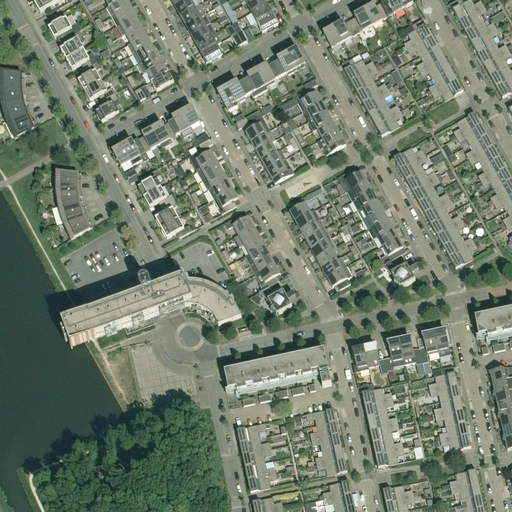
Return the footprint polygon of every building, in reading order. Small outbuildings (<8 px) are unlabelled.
[(57,4),(55,0),(40,0),(34,3),(40,14),(57,4)] [(104,0),(109,9),(110,8),(124,0),(104,0)] [(131,9),(125,0),(124,0),(110,8),(109,9),(106,10),(112,19),(131,9)] [(189,0),(170,0),(175,8),(189,0)] [(200,7),(196,0),(189,0),(175,8),(180,18),(200,7)] [(267,6),(263,0),(256,0),(247,5),(252,14),(252,15),(267,6)] [(403,10),(397,0),(385,0),(387,4),(382,7),(388,19),(389,18),(391,17),(403,10)] [(413,4),(410,0),(397,0),(403,10),(413,4)] [(453,11),(464,5),(461,0),(450,6),(453,11)] [(459,23),(484,9),(482,5),(475,9),(471,1),(464,5),(453,11),(459,23)] [(233,13),(227,4),(222,7),(227,16),(233,13)] [(273,15),(267,5),(267,6),(252,15),(252,14),(251,14),(257,24),(273,15)] [(388,19),(382,7),(376,10),(374,6),(364,12),(373,27),(388,19)] [(186,27),(205,16),(200,7),(180,18),(186,27)] [(136,18),(131,9),(112,19),(117,29),(136,18)] [(483,24),(479,16),(486,13),(484,9),(459,23),(465,34),(483,24)] [(373,27),(364,12),(354,17),(356,21),(351,25),(357,36),(373,27)] [(279,25),(273,15),(257,24),(262,34),(267,32),(268,32),(269,31),(270,31),(271,31),(272,30),(273,29),(274,28),(279,25)] [(211,25),(205,16),(186,27),(191,37),(211,25)] [(220,20),(218,21),(223,31),(231,27),(225,17),(220,20)] [(94,20),(98,27),(102,25),(98,18),(94,20)] [(122,38),(126,36),(141,28),(136,18),(117,29),(122,38)] [(72,30),(66,20),(49,30),(55,40),(65,34),(69,40),(80,33),(77,27),(72,30)] [(415,33),(426,27),(423,21),(412,27),(415,33)] [(233,28),(234,30),(237,35),(242,33),(236,24),(233,26),(233,28)] [(357,36),(351,25),(345,28),(343,24),(333,29),(342,45),(357,36)] [(471,45),(496,31),(494,27),(488,31),(483,24),(465,34),(471,45)] [(216,34),(211,25),(191,37),(196,46),(211,38),(211,37),(216,34)] [(407,52),(432,38),(426,27),(408,37),(412,44),(405,48),(407,52)] [(146,37),(141,28),(126,36),(131,46),(146,37)] [(342,45),(333,29),(323,35),(332,50),(342,45)] [(496,46),(492,38),(499,35),(496,31),(471,45),(478,56),(496,46)] [(248,42),(243,32),(242,33),(237,35),(243,45),(248,42)] [(83,39),(80,33),(69,40),(72,45),(61,51),(67,61),(84,52),(81,46),(84,44),(85,41),(83,39)] [(221,44),(216,34),(211,37),(211,38),(196,46),(195,46),(201,56),(217,47),(217,46),(221,44)] [(243,45),(237,35),(233,38),(232,38),(237,48),(243,45)] [(133,57),(152,47),(146,37),(131,46),(128,48),(133,57)] [(420,59),(438,49),(432,38),(407,52),(409,55),(409,56),(416,52),(420,59)] [(499,51),(496,46),(478,56),(484,67),(509,53),(506,47),(499,51)] [(157,56),(152,47),(133,57),(138,67),(157,56)] [(223,57),(217,47),(201,56),(206,66),(211,63),(212,63),(213,63),(214,63),(215,62),(216,62),(217,61),(217,60),(218,59),(223,57)] [(305,65),(297,49),(287,55),(296,70),(297,72),(304,68),(305,65)] [(419,74),(444,60),(438,49),(420,59),(424,66),(417,70),(419,74)] [(86,71),(98,64),(92,55),(87,58),(84,52),(67,61),(72,72),(83,65),(86,71)] [(508,68),(505,62),(511,58),(509,53),(484,67),(490,78),(508,68)] [(296,70),(287,55),(277,60),(280,64),(274,67),(281,79),(287,75),(288,77),(297,72),(296,70)] [(162,65),(157,56),(138,67),(144,76),(147,74),(162,65)] [(227,67),(237,62),(234,58),(225,63),(227,67)] [(444,60),(419,74),(422,78),(428,74),(432,81),(451,71),(444,60)] [(344,72),(355,66),(352,61),(341,67),(344,72)] [(351,83),(376,69),(374,66),(367,70),(362,62),(344,72),(351,83)] [(102,83),(96,73),(101,70),(98,64),(86,71),(89,76),(78,82),(84,93),(102,83)] [(168,75),(167,75),(162,65),(147,74),(152,83),(168,75)] [(274,82),(281,79),(274,67),(269,70),(267,66),(257,72),(267,89),(276,84),(274,82)] [(496,89),(511,80),(511,72),(511,73),(508,68),(490,78),(496,89)] [(375,84),(371,77),(378,73),(376,69),(351,83),(357,94),(375,84)] [(437,89),(430,92),(432,96),(457,82),(451,71),(432,81),(437,89)] [(0,90),(25,89),(25,75),(0,72),(0,90)] [(268,91),(267,89),(257,72),(247,77),(249,79),(243,82),(251,95),(255,102),(256,102),(255,99),(268,91)] [(157,94),(174,84),(168,74),(167,75),(168,75),(152,83),(151,84),(157,94)] [(511,80),(496,89),(502,100),(511,94),(511,80)] [(318,87),(315,81),(304,88),(307,93),(310,91),(318,87)] [(244,99),(251,95),(243,82),(238,85),(237,83),(227,88),(236,104),(237,106),(246,101),(244,99)] [(457,82),(432,96),(434,100),(441,96),(445,104),(454,99),(463,93),(457,82)] [(107,93),(102,83),(84,93),(90,103),(101,97),(104,102),(115,96),(112,90),(107,93)] [(363,106),(388,92),(388,91),(392,89),(390,85),(386,88),(385,86),(378,90),(375,84),(357,94),(363,106)] [(236,104),(227,88),(217,94),(228,113),(234,110),(234,109),(238,107),(237,106),(236,104)] [(27,103),(25,89),(0,90),(0,98),(1,108),(27,103)] [(405,89),(399,92),(402,97),(408,94),(405,89)] [(146,99),(141,90),(135,93),(140,103),(146,99)] [(391,97),(390,95),(393,94),(391,90),(388,92),(363,106),(369,117),(387,106),(384,101),(391,97)] [(284,114),(298,106),(303,115),(322,104),(317,94),(313,96),(310,91),(307,93),(281,108),(284,114)] [(119,102),(115,96),(104,102),(107,108),(96,114),(102,124),(119,115),(116,108),(121,106),(119,102)] [(31,116),(27,103),(1,108),(6,125),(31,116)] [(327,113),(322,104),(303,115),(308,124),(327,113)] [(375,128),(400,114),(398,110),(391,114),(387,106),(369,117),(375,128)] [(200,124),(192,108),(182,114),(191,129),(200,124)] [(259,113),(247,120),(250,125),(262,118),(259,113)] [(333,123),(327,113),(308,124),(313,133),(317,131),(333,123)] [(191,129),(182,114),(172,119),(175,123),(169,126),(176,138),(191,129)] [(400,129),(396,121),(402,117),(400,114),(375,128),(382,139),(400,129)] [(456,140),(481,126),(475,115),(457,125),(461,133),(454,136),(456,139),(456,140)] [(37,129),(31,116),(6,125),(14,141),(37,129)] [(270,133),(262,118),(250,125),(247,127),(250,132),(246,134),(251,144),(266,135),(270,133)] [(250,125),(247,120),(235,126),(239,131),(247,127),(250,125)] [(338,132),(333,123),(317,131),(323,141),(338,132)] [(176,138),(169,126),(164,129),(162,125),(152,131),(161,146),(176,138)] [(469,147),(488,137),(481,126),(456,140),(459,144),(465,140),(469,147)] [(161,146),(152,131),(142,136),(145,140),(139,143),(146,154),(161,146)] [(338,132),(323,141),(327,150),(323,152),(326,158),(346,147),(343,142),(338,132)] [(272,145),(266,135),(251,144),(256,153),(272,145)] [(469,162),(494,148),(488,137),(469,147),(474,155),(467,158),(469,162)] [(205,150),(213,146),(210,141),(199,147),(202,152),(205,150)] [(143,162),(140,157),(146,154),(139,143),(134,146),(132,142),(122,147),(131,163),(133,167),(143,162)] [(277,154),(272,145),(256,153),(262,163),(277,154)] [(131,163),(122,147),(112,153),(121,168),(131,163)] [(449,148),(444,151),(448,159),(453,156),(449,148)] [(482,169),(500,159),(494,148),(469,162),(471,166),(478,162),(482,169)] [(217,163),(211,153),(207,155),(205,150),(202,152),(189,159),(197,174),(217,163)] [(400,172),(425,158),(423,154),(416,158),(412,150),(394,160),(400,172)] [(282,164),(277,154),(262,163),(267,172),(282,164)] [(309,161),(312,166),(320,161),(317,156),(309,161)] [(453,156),(448,159),(451,165),(456,162),(453,156)] [(424,172),(420,165),(427,161),(425,158),(400,172),(406,183),(424,172)] [(481,184),(506,170),(500,159),(482,169),(485,175),(478,178),(481,184)] [(314,169),(327,164),(325,160),(312,166),(314,169)] [(294,176),(291,171),(286,161),(282,164),(267,172),(272,182),(276,180),(279,185),(294,176)] [(222,172),(217,163),(197,174),(202,184),(222,172)] [(511,181),(511,180),(506,170),(481,184),(484,189),(491,186),(494,191),(511,181)] [(163,181),(157,171),(146,178),(149,183),(138,189),(144,199),(161,189),(158,183),(163,181)] [(346,195),(347,195),(351,192),(367,184),(361,174),(357,176),(354,171),(343,177),(338,180),(346,195)] [(227,182),(222,172),(202,184),(207,193),(208,192),(227,182)] [(412,194),(437,180),(435,176),(428,180),(424,172),(406,183),(412,194)] [(456,180),(452,173),(448,175),(452,182),(456,180)] [(81,190),(81,176),(56,174),(55,191),(81,190)] [(131,186),(142,180),(139,175),(128,181),(131,186)] [(437,194),(433,187),(439,183),(437,180),(412,194),(419,205),(437,194)] [(493,206),(511,195),(511,181),(494,191),(498,199),(491,202),(493,206)] [(233,191),(227,182),(208,192),(214,202),(233,191)] [(352,204),(372,193),(367,184),(351,192),(347,195),(352,204)] [(329,195),(333,193),(329,186),(324,188),(329,195)] [(167,199),(161,189),(144,199),(150,209),(160,203),(163,209),(175,202),(172,197),(167,199)] [(83,203),(81,190),(55,191),(58,209),(83,203)] [(321,190),(303,200),(304,203),(309,201),(309,202),(324,194),(321,190)] [(226,214),(226,215),(237,208),(234,203),(238,201),(233,191),(214,202),(219,211),(222,216),(226,214)] [(377,202),(372,193),(352,204),(357,213),(362,211),(377,202)] [(425,216),(450,202),(448,198),(441,202),(437,194),(419,205),(425,216)] [(506,213),(511,210),(511,195),(493,206),(496,210),(502,206),(506,213)] [(311,215),(303,200),(291,206),(294,211),(290,214),(296,223),(311,215)] [(179,220),(173,211),(178,208),(175,202),(163,209),(166,214),(155,220),(161,230),(179,220)] [(382,212),(377,202),(362,211),(367,220),(382,212)] [(449,216),(445,209),(452,205),(450,202),(425,216),(431,227),(449,216)] [(87,217),(83,203),(58,209),(63,226),(87,217)] [(301,233),(321,222),(315,212),(311,215),(296,223),(301,233)] [(382,212),(367,220),(363,223),(368,232),(372,230),(388,221),(382,212)] [(210,215),(204,218),(207,223),(213,220),(210,215)] [(254,229),(249,219),(244,222),(242,216),(225,226),(228,231),(233,229),(239,238),(254,229)] [(437,238),(462,224),(460,220),(453,224),(449,216),(431,227),(437,238)] [(93,229),(87,217),(63,226),(71,242),(93,229)] [(184,230),(179,220),(161,230),(167,240),(178,234),(181,240),(192,233),(189,228),(184,230)] [(393,231),(388,221),(372,230),(378,239),(393,231)] [(306,242),(326,231),(321,222),(301,233),(306,242)] [(461,239),(457,231),(464,227),(462,224),(437,238),(443,249),(461,239)] [(244,247),(259,238),(254,229),(239,238),(234,240),(239,249),(244,247)] [(331,241),(326,231),(306,242),(311,252),(331,241)] [(398,240),(393,231),(378,239),(383,249),(398,240)] [(265,248),(259,238),(244,247),(249,256),(265,248)] [(449,260),(474,246),(472,242),(465,246),(461,239),(443,249),(449,260)] [(398,272),(395,267),(404,262),(402,258),(403,257),(400,252),(404,250),(398,240),(383,249),(387,257),(382,260),(395,283),(394,285),(402,290),(402,289),(415,282),(412,276),(419,272),(416,268),(410,272),(407,266),(398,272)] [(336,250),(331,241),(311,252),(317,261),(335,251),(335,250),(336,250)] [(366,252),(361,243),(356,245),(359,250),(361,254),(366,252)] [(474,261),(470,253),(476,249),(474,246),(449,260),(456,271),(474,261)] [(270,257),(265,248),(249,256),(245,259),(250,268),(254,266),(270,257)] [(322,270),(337,262),(334,255),(337,253),(335,251),(317,261),(322,270)] [(275,267),(270,257),(254,266),(250,268),(255,278),(260,275),(275,267)] [(327,280),(347,269),(342,259),(337,262),(322,270),(327,280)] [(281,276),(275,267),(260,275),(255,278),(260,287),(259,287),(263,293),(278,284),(279,284),(276,279),(281,276)] [(348,281),(352,278),(347,269),(327,280),(333,290),(337,287),(339,292),(351,286),(348,281)] [(166,314),(182,308),(188,307),(198,308),(207,312),(214,319),(218,327),(241,319),(240,315),(238,311),(236,308),(234,304),(233,303),(234,301),(227,293),(225,295),(222,293),(220,291),(216,289),(213,287),(209,286),(206,285),(202,284),(200,283),(196,283),(193,283),(189,282),(185,283),(183,283),(181,283),(177,284),(174,285),(153,293),(149,283),(148,282),(146,281),(143,282),(142,283),(140,285),(140,287),(143,296),(117,306),(111,291),(81,308),(80,309),(80,310),(80,311),(80,312),(80,313),(84,318),(80,320),(71,323),(63,326),(65,332),(62,334),(66,345),(69,344),(71,350),(85,344),(92,342),(96,340),(162,316),(166,314)] [(292,309),(289,303),(296,299),(293,294),(286,298),(283,293),(274,298),(272,294),(281,289),(278,284),(263,293),(272,310),(271,311),(278,317),(279,316),(292,309)] [(121,290),(113,293),(115,300),(124,297),(121,290)] [(256,297),(252,302),(258,306),(262,301),(256,297)] [(511,311),(475,319),(479,338),(487,336),(488,340),(511,334),(511,311)] [(450,352),(446,333),(434,335),(438,354),(450,352)] [(438,354),(434,335),(423,338),(426,352),(420,353),(423,366),(425,376),(431,374),(427,357),(438,354)] [(399,343),(405,367),(416,365),(416,367),(423,366),(420,353),(414,355),(411,340),(399,343)] [(394,370),(405,367),(399,343),(388,345),(391,360),(385,361),(388,373),(394,372),(394,370)] [(379,362),(376,348),(365,350),(369,369),(380,367),(382,377),(388,375),(388,373),(385,361),(379,362)] [(369,369),(365,350),(353,353),(356,367),(353,368),(355,375),(369,371),(369,369)] [(332,387),(324,352),(225,373),(225,374),(222,375),(223,380),(224,382),(225,384),(226,385),(227,386),(227,388),(228,390),(229,392),(237,390),(238,394),(320,376),(323,389),(332,387)] [(455,375),(454,368),(441,371),(443,377),(455,375)] [(511,371),(511,369),(507,370),(489,373),(489,374),(490,374),(490,377),(491,380),(492,380),(493,385),(509,381),(511,380),(511,371)] [(458,387),(455,375),(443,377),(435,379),(437,388),(429,389),(430,393),(458,387)] [(511,380),(509,381),(493,385),(494,390),(493,390),(493,396),(511,392),(511,380)] [(375,392),(373,386),(361,388),(362,395),(375,392)] [(460,400),(458,387),(430,393),(431,398),(438,396),(440,404),(460,400)] [(375,392),(362,395),(365,407),(393,401),(391,395),(384,397),(382,390),(375,392)] [(511,392),(493,396),(493,397),(496,402),(497,402),(498,407),(511,404),(511,392)] [(463,412),(460,400),(440,404),(442,412),(434,414),(435,418),(463,412)] [(388,415),(387,409),(394,408),(393,401),(365,407),(368,420),(388,415)] [(511,415),(511,404),(498,407),(499,412),(498,413),(498,419),(511,415)] [(337,424),(334,411),(302,418),(303,423),(307,422),(307,424),(315,422),(316,428),(337,424)] [(466,425),(463,412),(435,418),(436,422),(444,421),(446,429),(466,425)] [(390,424),(388,415),(368,420),(370,432),(398,426),(397,422),(390,424)] [(511,415),(498,419),(501,424),(502,424),(503,429),(511,427),(511,415)] [(339,436),(337,424),(316,428),(318,435),(310,436),(311,438),(311,442),(339,436)] [(466,425),(446,429),(447,435),(439,436),(439,438),(440,443),(441,443),(468,437),(466,425)] [(259,434),(266,433),(266,431),(265,427),(265,426),(237,432),(240,445),(260,440),(259,434)] [(393,440),(391,432),(399,430),(398,426),(370,432),(373,445),(393,440)] [(511,427),(503,429),(504,435),(503,435),(503,441),(511,439),(511,427)] [(342,449),(339,436),(311,442),(314,454),(319,453),(318,447),(320,447),(322,453),(342,449)] [(471,450),(468,437),(441,443),(442,449),(449,447),(451,454),(471,450)] [(511,451),(511,439),(503,441),(505,447),(506,447),(507,452),(511,451)] [(243,457),(271,451),(269,445),(262,447),(260,440),(240,445),(243,457)] [(407,446),(403,447),(402,444),(394,446),(393,440),(373,445),(376,457),(404,451),(408,450),(407,446)] [(345,461),(342,449),(322,453),(323,459),(315,461),(316,463),(317,467),(345,461)] [(266,465),(264,459),(272,457),(271,451),(243,457),(245,470),(266,465)] [(405,457),(404,451),(376,457),(378,470),(399,465),(397,459),(405,457)] [(326,471),(327,478),(347,474),(345,461),(317,467),(318,473),(326,471)] [(248,482),(276,476),(274,470),(267,471),(266,465),(245,470),(248,482)] [(479,485),(476,472),(456,476),(458,485),(442,489),(442,492),(451,491),(479,485)] [(271,490),(270,484),(277,482),(276,476),(248,482),(251,495),(271,490)] [(352,496),(349,483),(329,488),(331,496),(323,498),(324,502),(352,496)] [(481,497),(479,485),(451,491),(452,495),(459,493),(461,501),(481,497)] [(405,496),(403,488),(383,492),(386,505),(414,499),(413,495),(405,496)] [(337,511),(355,508),(352,496),(324,502),(326,511),(337,511)] [(471,511),(484,509),(481,497),(461,501),(463,508),(449,511),(471,511)] [(408,511),(407,505),(415,503),(414,499),(386,505),(387,511),(408,511)] [(275,509),(273,500),(253,504),(254,511),(278,511),(283,511),(283,507),(275,509)] [(316,503),(305,506),(306,511),(316,511),(317,511),(312,511),(312,509),(317,508),(316,503)]
